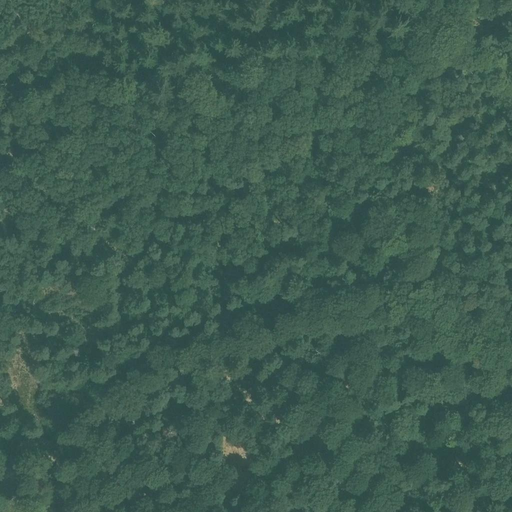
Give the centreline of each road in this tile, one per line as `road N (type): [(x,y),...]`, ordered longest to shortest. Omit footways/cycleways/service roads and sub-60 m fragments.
road 1 (track): [(511,348),(444,328),(410,291),(229,332),(139,368),(103,418),(54,455),(0,475)]
road 2 (track): [(419,511),(251,343),(163,288),(0,145)]
road 3 (track): [(511,80),(422,0)]
